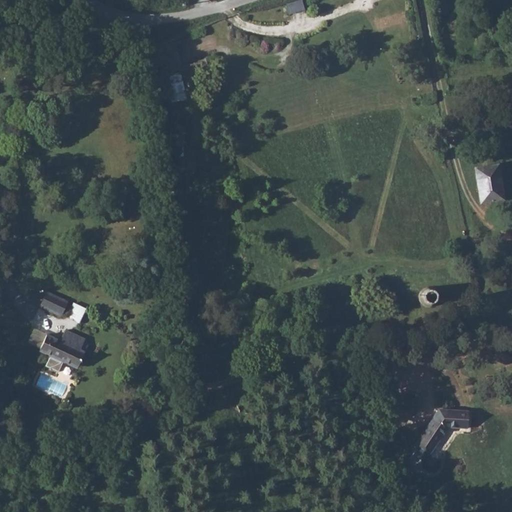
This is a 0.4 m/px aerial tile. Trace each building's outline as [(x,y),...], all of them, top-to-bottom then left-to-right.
[(446,0),(434,0),(437,16),(449,14),(446,0)] [(173,102),(186,100),(179,51),(165,53),(173,102)] [(479,205),(485,205),(501,202),(495,163),(472,168),(479,205)] [(29,277),(48,288),(56,274),(38,263),(29,277)] [(62,317),(69,301),(47,291),(40,307),(62,317)] [(46,314),(37,330),(47,336),(41,346),(54,354),(60,344),(73,352),(83,336),(79,334),(85,325),(66,313),(60,322),(46,314)] [(457,424),(460,408),(431,400),(408,422),(421,434),(437,419),(457,424)]
